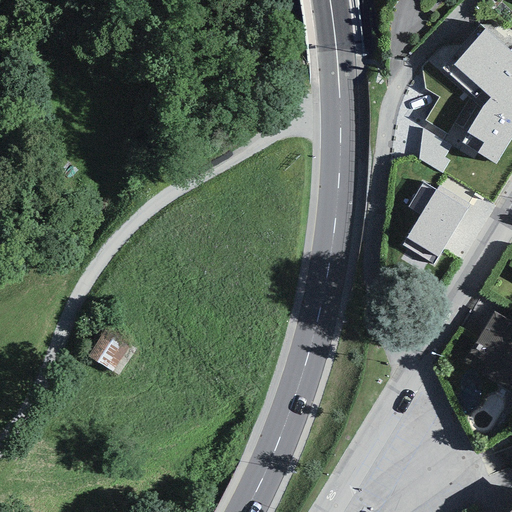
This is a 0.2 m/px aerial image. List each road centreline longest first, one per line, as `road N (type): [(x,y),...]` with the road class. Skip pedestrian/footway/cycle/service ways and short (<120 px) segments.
road 1 (tertiary): [(243,511),(288,411),(328,268),(339,109),(327,0)]
road 2 (unclassified): [(399,382),(374,322),(369,256),(382,169),(400,89),(457,0)]
road 3 (residential): [(399,382),(511,204)]
road 4 (residential): [(322,511),(399,382)]
